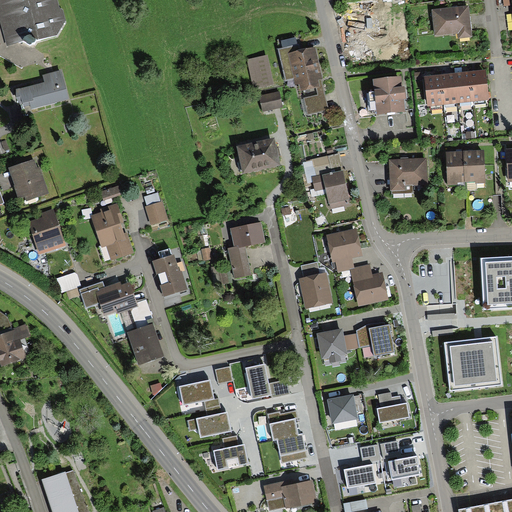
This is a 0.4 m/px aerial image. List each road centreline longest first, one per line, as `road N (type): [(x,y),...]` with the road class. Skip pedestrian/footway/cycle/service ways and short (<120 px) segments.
road 1 (secondary): [(0,279),(64,331),(208,511)]
road 2 (residential): [(450,511),(394,249)]
road 3 (residential): [(394,249),(372,222),(323,0)]
road 4 (residential): [(135,233),(184,363),(300,342)]
road 5 (residential): [(300,342),(336,511)]
road 6 (residential): [(270,209),(300,342)]
road 7 (residential): [(490,0),(509,125)]
road 8 (residential): [(394,249),(409,239),(511,234)]
